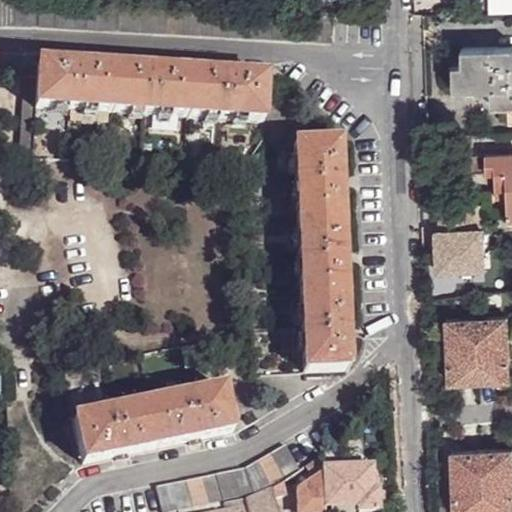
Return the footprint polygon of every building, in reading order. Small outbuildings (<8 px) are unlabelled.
[(0,0),(0,23),(37,25),(37,0),(0,0)] [(185,7),(71,0),(37,0),(37,25),(183,32),(185,7)] [(335,15),(185,7),(183,32),(334,40),(335,15)] [(511,44),(462,47),(461,60),(458,61),(458,87),(488,87),(488,103),(511,102),(511,44)] [(33,111),(35,67),(23,66),(18,160),(31,161),(33,111)] [(67,68),(35,67),(33,111),(33,112),(110,115),(112,71),(74,68),(67,68)] [(187,74),(112,71),(110,115),(186,119),(187,74)] [(264,79),(187,74),(186,119),(262,123),(264,79)] [(297,223),(341,221),(338,145),(294,147),(297,223)] [(511,154),(505,155),(469,157),(471,176),(496,176),(497,200),(508,199),(508,226),(511,226),(511,154)] [(470,204),(439,205),(440,230),(435,230),(437,271),(483,269),(482,228),(471,229),(470,204)] [(344,296),(341,221),(297,223),(300,298),(344,296)] [(348,373),(344,296),(300,298),(303,374),(348,373)] [(446,384),(510,381),(506,316),(443,319),(446,384)] [(223,389),(148,405),(157,450),(233,433),(223,389)] [(157,450),(148,405),(72,422),(83,466),(157,450)] [(285,448),(245,470),(155,489),(159,511),(174,511),(257,494),(297,471),(285,448)] [(450,511),(511,511),(511,456),(511,449),(448,451),(450,511)] [(322,472),(323,510),(354,509),(354,511),(372,511),(377,511),(376,490),(372,490),(371,467),(321,470),(322,472)] [(323,511),(323,510),(322,472),(294,492),(295,511),(323,511)] [(283,483),(270,488),(272,500),(286,497),(283,483)] [(246,510),(234,511),(274,511),(272,500),(270,488),(244,501),(246,510)]
